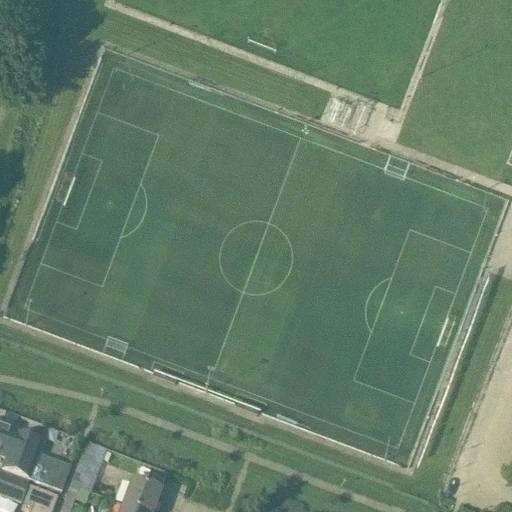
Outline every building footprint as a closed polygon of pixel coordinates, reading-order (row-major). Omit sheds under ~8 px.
[(26,453),(30,443),(0,431),(0,458),(6,461),(2,472),(29,482),(39,457),(26,453)] [(70,488),(80,491),(92,458),(83,454),(70,488)] [(0,473),(0,499),(21,507),(29,485),(0,473)] [(122,507),(136,511),(154,511),(161,493),(131,482),(122,507)] [(70,488),(62,511),(64,511),(72,511),(80,491),(70,488)] [(22,507),(32,511),(31,511),(52,511),(57,500),(29,489),(22,507)]
